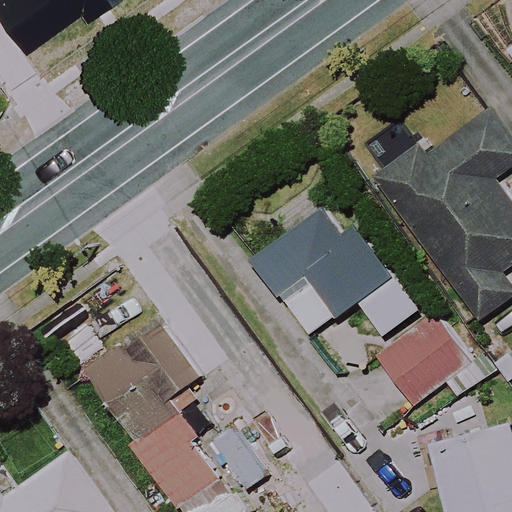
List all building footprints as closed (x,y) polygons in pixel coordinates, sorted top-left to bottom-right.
[(0,0),(0,13),(18,0),(0,0)] [(383,175),(392,189),(484,320),(511,300),(511,282),(505,273),(511,267),(511,191),(502,177),(511,169),(511,136),(497,116),(441,155),(431,141),(383,175)] [(357,221),(342,232),(326,210),(259,262),(318,340),(367,303),(391,335),(425,309),(357,221)] [(473,365),(443,317),(381,356),(412,404),(473,365)] [(203,380),(166,321),(89,369),(178,511),(238,511),(169,401),(203,380)] [(290,491),(327,467),(322,460),(331,454),(304,413),(258,444),(290,491)] [(511,511),(511,424),(433,445),(450,511),(511,511)] [(117,511),(73,452),(8,500),(0,488),(0,511),(117,511)] [(427,511),(439,504),(404,453),(380,470),(408,511),(427,511)] [(357,511),(327,467),(290,491),(303,511),(357,511)]
